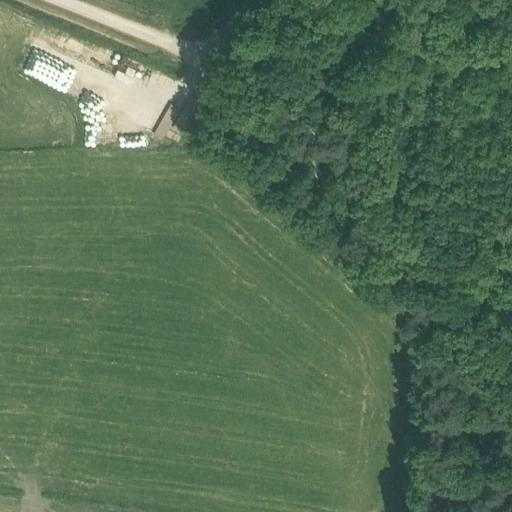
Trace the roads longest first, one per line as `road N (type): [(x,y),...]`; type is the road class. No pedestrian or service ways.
road 1 (track): [(511,427),(360,224),(183,42)]
road 2 (unclassified): [(69,0),(157,38),(219,49),(250,0)]
